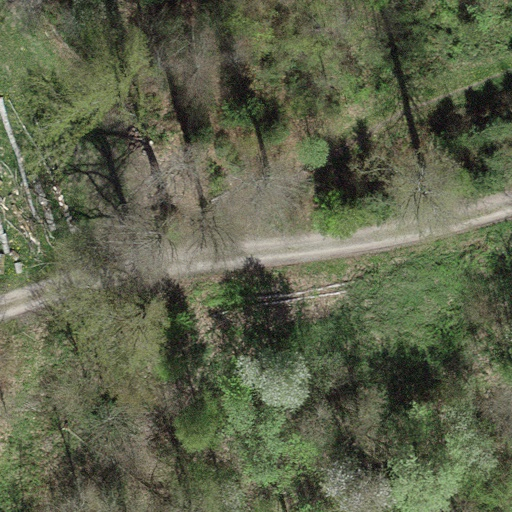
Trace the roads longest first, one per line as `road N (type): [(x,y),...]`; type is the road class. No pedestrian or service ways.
road 1 (track): [(123,279),(216,259),(374,245),(511,221)]
road 2 (track): [(511,71),(356,134),(216,259)]
road 3 (track): [(0,316),(123,279)]
